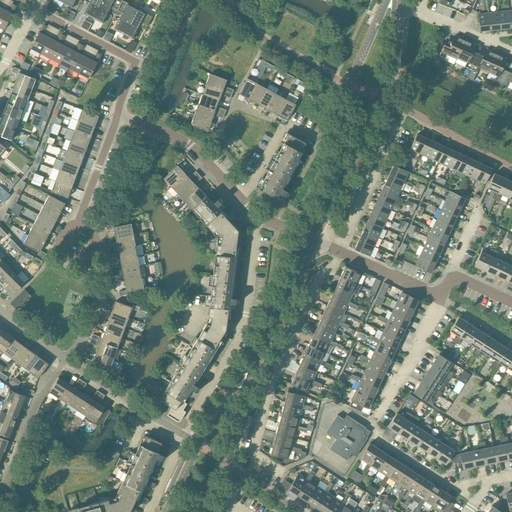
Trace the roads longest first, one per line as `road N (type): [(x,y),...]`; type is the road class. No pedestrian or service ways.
road 1 (residential): [(455,487),(372,434),(440,299)]
road 2 (residential): [(256,457),(268,390),(336,250)]
road 3 (tertiary): [(334,188),(382,95),(395,0)]
road 4 (tertiary): [(389,0),(349,85),(334,188)]
road 5 (tertiary): [(255,360),(212,410),(165,511)]
road 6 (residential): [(35,6),(135,62),(116,115)]
road 7 (tertiary): [(191,511),(222,461),(255,360)]
road 8 (residential): [(240,199),(179,138),(116,115)]
road 9 (residential): [(336,250),(401,119)]
road 10 (tertiary): [(255,360),(308,237)]
road 11 (residential): [(179,443),(242,325)]
